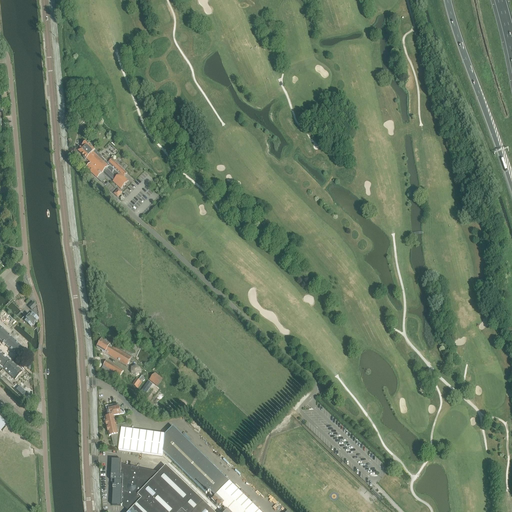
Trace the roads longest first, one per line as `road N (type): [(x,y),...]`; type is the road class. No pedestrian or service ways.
road 1 (unclassified): [(89,511),(81,342),(43,0)]
road 2 (unclassified): [(25,260),(0,42)]
road 3 (motorway): [(448,0),(511,189)]
